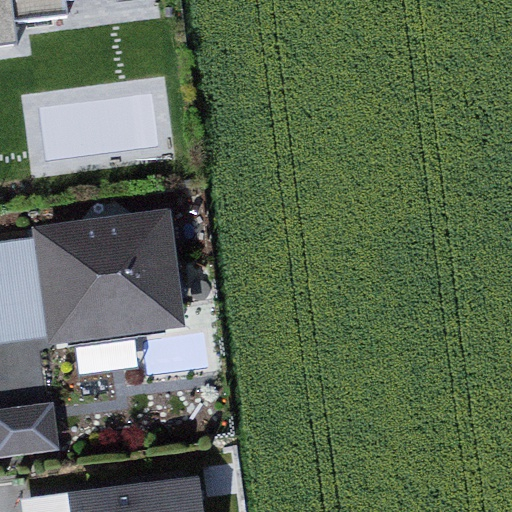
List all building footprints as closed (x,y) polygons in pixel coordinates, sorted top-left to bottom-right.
[(60,0),(3,0),(7,28),(63,21),(60,0)] [(154,239),(23,254),(34,354),(166,340),(154,239)] [(0,358),(34,354),(23,254),(0,256),(0,358)] [(0,463),(58,459),(55,418),(0,422),(0,463)] [(80,511),(197,511),(192,480),(78,497),(80,511)]
